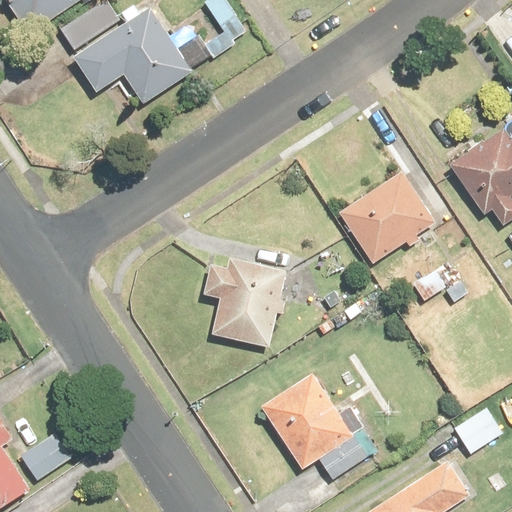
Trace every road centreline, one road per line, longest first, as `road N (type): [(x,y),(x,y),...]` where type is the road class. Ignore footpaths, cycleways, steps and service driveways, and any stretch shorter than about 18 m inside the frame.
road 1 (residential): [(40,262),(437,0)]
road 2 (residential): [(40,262),(199,511)]
